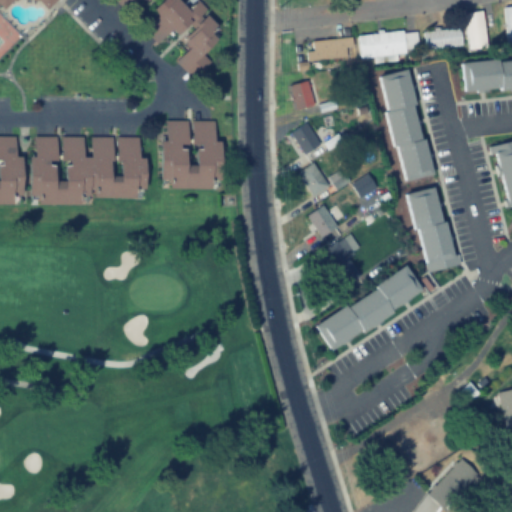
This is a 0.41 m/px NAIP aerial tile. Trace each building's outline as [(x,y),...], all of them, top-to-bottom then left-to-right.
[(0,0),(0,2),(5,7),(12,0),(36,0),(44,8),(52,0),(0,0)] [(209,57),(192,75),(175,58),(187,45),(183,40),(187,36),(184,33),(192,25),(188,21),(176,33),(170,28),(157,41),(141,25),(154,12),(150,7),(157,0),(144,0),(143,1),(142,0),(134,0),(125,9),(116,0),(179,0),(187,8),(195,0),(199,0),(207,8),(202,12),(215,25),(210,30),(216,36),(202,50),(209,57)] [(486,47),(481,9),(462,12),(467,50),(486,47)] [(421,32),(425,51),(461,44),(458,25),(421,32)] [(417,50),(415,29),(356,35),(359,62),(392,59),(391,52),(417,50)] [(310,40),(311,51),(306,51),(307,61),(346,57),(345,48),(351,48),(350,37),(310,40)] [(511,83),(464,89),(461,61),(497,57),(497,61),(511,59),(511,83)] [(403,176),(396,144),(394,144),(378,76),(407,69),(414,101),(412,101),(419,135),(423,135),(431,170),(403,176)] [(288,83),(304,79),(311,103),(295,107),(288,83)] [(186,169),(195,169),(194,148),(204,148),(204,141),(193,141),(193,118),(214,118),(214,138),(220,138),(220,177),(213,177),(213,185),(168,186),(168,176),(161,176),(161,116),(188,116),(188,142),(180,142),(180,148),(186,148),(186,169)] [(289,131),(303,121),(317,141),(303,151),(289,131)] [(0,163),(3,163),(3,158),(0,158),(0,134),(14,134),(14,155),(35,155),(36,135),(56,135),(56,157),(50,157),(49,163),(54,163),(54,178),(66,179),(66,163),(70,163),(70,158),(64,157),(64,135),(83,135),(83,155),(90,155),(90,136),(110,136),(110,158),(107,158),(107,179),(118,179),(118,158),(115,158),(116,136),(137,136),(136,156),(144,156),(144,186),(136,186),(136,195),(82,195),(82,202),(0,200),(0,163)] [(511,204),(505,206),(490,147),(511,141),(511,204)] [(297,173),(311,163),(326,185),(312,195),(297,173)] [(426,266),(416,226),(413,227),(404,192),(433,184),(443,220),(446,219),(456,258),(426,266)] [(306,212),(321,201),(340,226),(324,238),(306,212)] [(358,272),(340,285),(317,252),(335,239),(358,272)] [(329,348),(312,324),(344,303),(346,305),(375,285),(374,283),(404,263),(421,288),(390,308),(392,311),(364,329),(362,327),(329,348)] [(494,391),(511,385),(511,439),(508,441),(494,391)] [(411,511),(428,489),(454,456),(472,468),(444,503),(440,501),(432,511),(411,511)] [(511,511),(502,511),(485,486),(505,473),(511,484),(511,511)]
